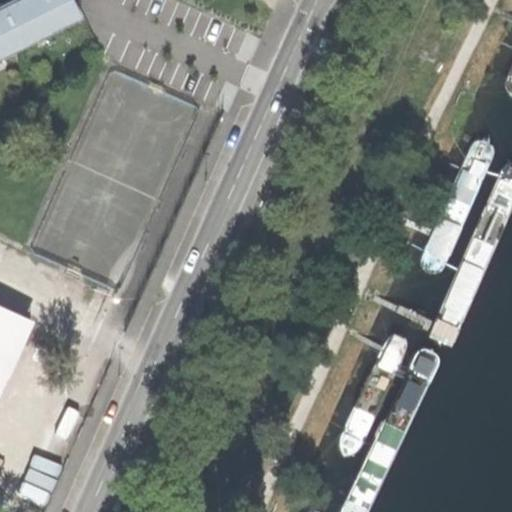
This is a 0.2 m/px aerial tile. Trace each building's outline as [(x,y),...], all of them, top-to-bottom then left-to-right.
[(0,58),(67,25),(64,20),(76,14),(69,0),(18,0),(0,9),(0,58)] [(470,151),(423,259),(421,269),(425,277),(436,277),(445,271),(496,158),(493,151),(488,145),(477,145),(470,151)] [(501,175),(431,327),(429,332),(430,341),(437,347),(445,347),(452,334),(511,208),(511,169),(506,169),(501,175)] [(0,300),(0,499),(18,506),(61,385),(27,373),(47,318),(0,300)] [(339,445),(343,455),(353,453),(360,448),(409,350),(409,341),(404,335),(396,334),(386,339),(343,433),(339,445)] [(415,356),(343,505),(341,511),(368,511),(438,366),(439,358),(431,351),(422,351),(415,356)]
